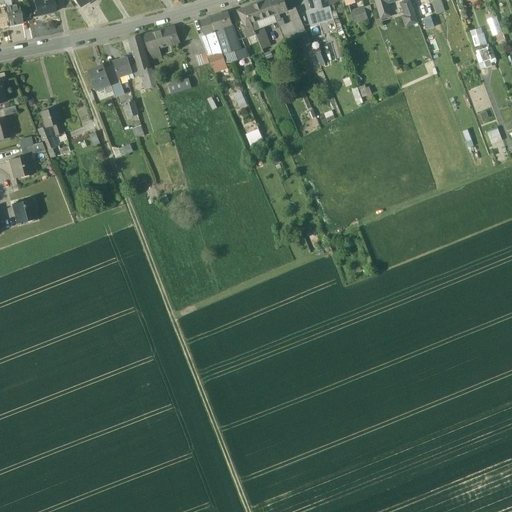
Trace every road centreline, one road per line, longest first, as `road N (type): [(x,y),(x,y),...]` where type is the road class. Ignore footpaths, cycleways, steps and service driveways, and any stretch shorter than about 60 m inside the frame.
road 1 (track): [(247,511),(105,143)]
road 2 (residential): [(229,0),(0,56)]
